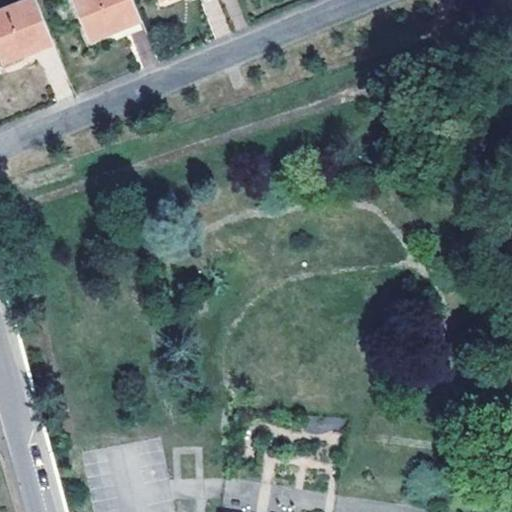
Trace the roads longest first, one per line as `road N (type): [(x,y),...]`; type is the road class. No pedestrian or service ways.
road 1 (residential): [(0,145),(368,0)]
road 2 (tertiary): [(36,511),(0,352)]
